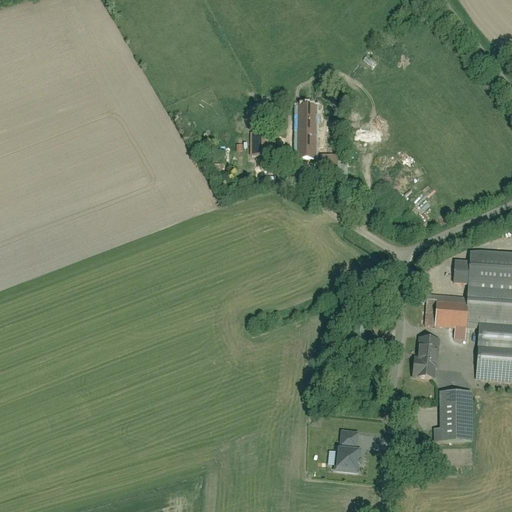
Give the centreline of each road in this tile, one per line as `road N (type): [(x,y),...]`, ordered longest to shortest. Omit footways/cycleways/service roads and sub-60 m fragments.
road 1 (unclassified): [(511,199),(398,249),(375,511)]
road 2 (unclassified): [(433,0),(511,96)]
